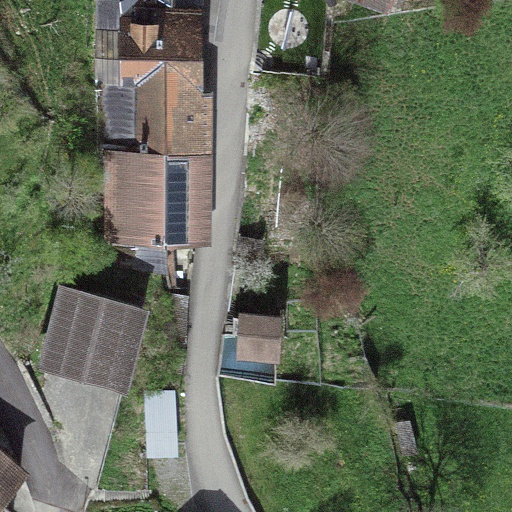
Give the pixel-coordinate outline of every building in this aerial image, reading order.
[(96,0),(97,147),(105,150),(198,148),(196,8),(165,9),(165,0),(96,0)] [(196,233),(198,148),(105,150),(114,262),(164,266),(163,249),(173,248),(172,233),(196,233)] [(141,305),(63,285),(43,364),(122,383),(141,305)] [(232,333),(222,333),(217,371),(274,377),(273,318),(233,316),(232,333)] [(173,392),(145,393),(147,450),(176,449),(173,392)] [(10,511),(0,503),(0,491),(19,467),(0,451),(0,511),(10,511)]
